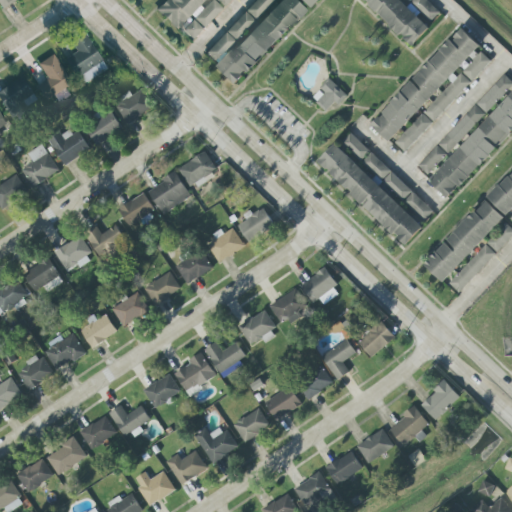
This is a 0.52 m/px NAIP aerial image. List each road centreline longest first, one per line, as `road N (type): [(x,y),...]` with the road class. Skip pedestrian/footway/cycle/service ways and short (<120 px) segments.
road 1 (tertiary): [(74,0),(511,417)]
road 2 (tertiary): [(511,387),(105,0)]
road 3 (residential): [(332,212),(0,451)]
road 4 (residential): [(197,511),(403,371),(432,340)]
road 5 (residential): [(0,250),(195,114)]
